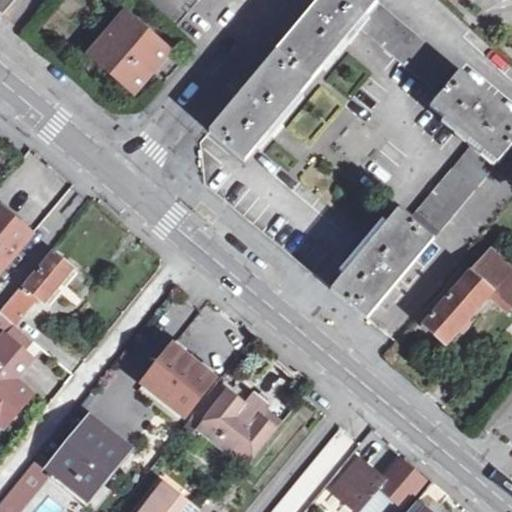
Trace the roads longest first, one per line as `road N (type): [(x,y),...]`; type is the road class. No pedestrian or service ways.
road 1 (residential): [(0,477),(197,241)]
road 2 (unclassified): [(120,174),(270,0)]
road 3 (tertiary): [(197,241),(363,379)]
road 4 (tertiary): [(363,379),(511,502)]
road 5 (unknown): [(120,174),(0,294)]
road 6 (residential): [(257,511),(363,379)]
road 7 (tertiary): [(0,76),(120,174)]
